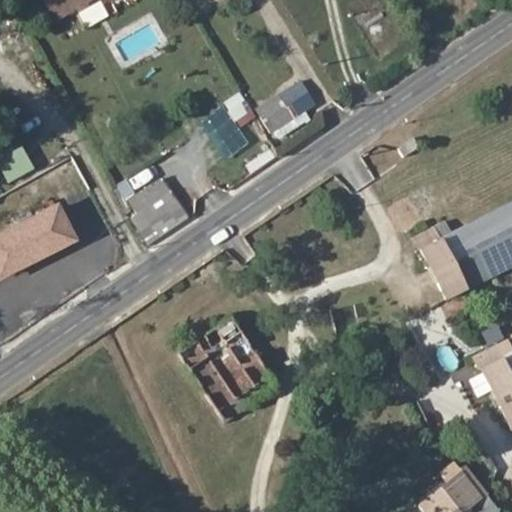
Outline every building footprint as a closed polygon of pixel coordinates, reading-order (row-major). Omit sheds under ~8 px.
[(47,0),(58,18),(89,0),(47,0)] [(351,20),(378,60),(395,48),(370,8),(351,20)] [(280,99),(294,122),(314,110),(300,86),(280,99)] [(222,102),(234,122),(251,113),(240,92),(222,102)] [(412,139),(397,150),(403,158),(419,148),(412,139)] [(160,181),(133,200),(143,214),(170,195),(160,181)] [(152,247),(189,221),(170,195),(133,221),(152,247)] [(58,202),(0,231),(0,282),(79,241),(58,202)] [(511,204),(438,242),(432,229),(413,238),(431,277),(443,303),(511,267),(511,204)] [(213,406),(268,378),(243,330),(223,340),(217,329),(182,347),(213,406)] [(511,353),(479,371),(510,431),(511,429),(511,353)] [(417,511),(464,511),(476,502),(482,498),(460,472),(455,475),(450,470),(438,481),(442,486),(415,510),(417,511)] [(483,511),(476,502),(464,511),(483,511)]
